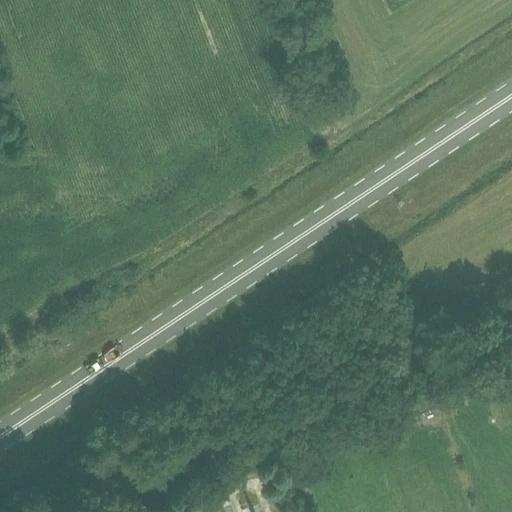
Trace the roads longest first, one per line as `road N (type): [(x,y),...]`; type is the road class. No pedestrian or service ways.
road 1 (primary): [(0,436),(501,103)]
road 2 (track): [(115,511),(132,463),(511,319)]
